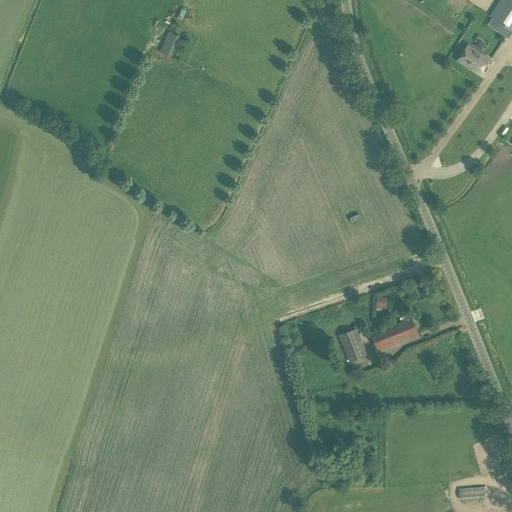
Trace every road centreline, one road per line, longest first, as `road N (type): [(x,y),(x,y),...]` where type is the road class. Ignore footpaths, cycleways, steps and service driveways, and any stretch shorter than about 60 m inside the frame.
road 1 (track): [(0,312),(158,358),(444,261)]
road 2 (tertiary): [(511,428),(347,46),(341,0)]
